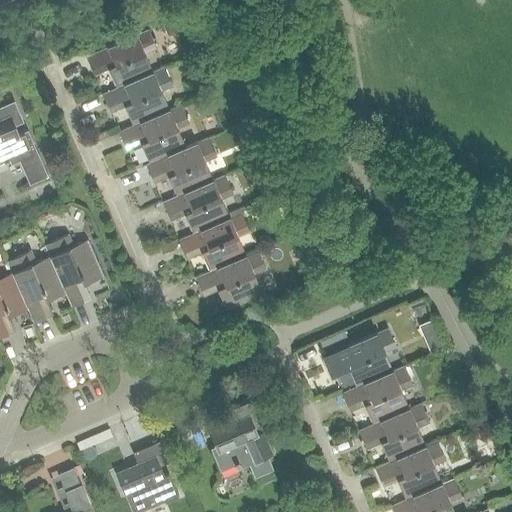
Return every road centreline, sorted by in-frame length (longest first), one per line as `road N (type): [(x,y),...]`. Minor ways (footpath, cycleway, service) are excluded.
road 1 (residential): [(114,330),(157,309),(51,71)]
road 2 (residential): [(8,456),(139,398),(114,330)]
road 3 (residential): [(114,330),(31,371),(1,442),(8,456)]
road 4 (residential): [(361,511),(283,355)]
